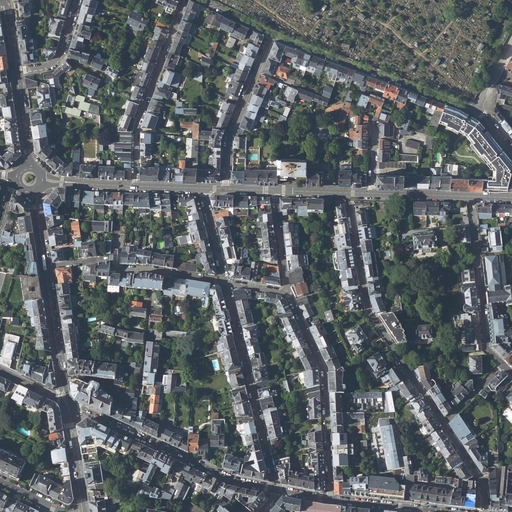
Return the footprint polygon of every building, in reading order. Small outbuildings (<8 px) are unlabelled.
[(13,0),(14,3),(19,3),(21,16),(25,15),(31,14),(35,14),(34,8),(33,8),(32,2),(33,2),(32,0),(13,0)] [(65,20),(71,0),(61,0),(64,1),(64,4),(62,3),(57,18),(65,20)] [(174,13),(179,1),(176,0),(167,0),(165,6),(164,9),(174,13)] [(189,0),(182,20),(192,24),(194,24),(196,19),(194,18),(199,5),(189,0)] [(84,4),(82,10),(94,14),(95,14),(97,8),(84,4)] [(149,21),(146,20),(144,21),(141,19),(141,18),(142,15),(134,12),(135,10),(133,9),(127,23),(131,24),(133,30),(138,32),(144,30),(149,21)] [(82,10),(78,23),(93,27),(95,21),(92,20),(94,14),(82,10)] [(17,20),(20,39),(32,37),(31,31),(28,32),(27,24),(30,24),(29,19),(31,18),(32,17),(31,14),(25,15),(25,18),(17,20)] [(57,18),(51,16),(49,23),(53,24),(51,33),(61,36),(65,20),(57,18)] [(221,27),(232,32),(236,22),(224,17),(222,24),(221,27)] [(194,36),(198,26),(194,24),(192,24),(182,20),(179,28),(189,32),(188,33),(194,36)] [(157,27),(168,30),(169,26),(158,21),(155,26),(157,27)] [(249,29),(236,22),(232,32),(231,34),(243,40),(249,29)] [(78,23),(75,34),(89,38),(91,39),(94,27),(93,27),(78,23)] [(154,39),(155,39),(163,42),(168,30),(157,27),(155,32),(156,32),(154,39)] [(178,30),(175,39),(183,44),(184,44),(188,34),(178,30)] [(141,42),(143,43),(148,37),(150,33),(148,31),(141,42)] [(253,31),(249,42),(259,47),(264,36),(253,31)] [(75,34),(73,40),(84,43),(85,39),(89,41),(89,38),(75,34)] [(33,37),(32,37),(20,39),(22,51),(33,50),(35,49),(33,37)] [(227,46),(234,49),(238,40),(230,37),(227,46)] [(52,41),(51,46),(57,47),(60,39),(54,38),(54,39),(52,41)] [(145,58),(150,61),(155,63),(163,42),(155,39),(151,49),(149,48),(145,58)] [(175,39),(170,51),(178,55),(183,44),(175,39)] [(73,40),(71,48),(81,51),(84,43),(73,40)] [(275,41),(268,57),(280,62),(282,58),(286,46),(281,44),(275,41)] [(245,47),(247,48),(252,50),(257,53),(259,47),(249,42),(247,42),(246,44),(245,47)] [(50,47),(46,48),(47,55),(48,60),(56,53),(57,47),(51,46),(50,47)] [(293,62),(296,63),(300,51),(286,46),(282,58),(284,59),(284,56),(285,55),(292,57),(291,61),(293,62)] [(82,62),(91,66),(95,56),(91,54),(83,52),(82,53),(81,53),(81,51),(71,48),(68,56),(80,59),(80,60),(82,62)] [(247,48),(245,54),(255,57),(257,53),(252,50),(247,48)] [(33,50),(22,51),(24,64),(37,62),(36,57),(34,57),(33,50)] [(164,68),(167,69),(173,71),(176,64),(176,65),(180,56),(178,55),(170,51),(164,68)] [(239,51),(236,59),(241,61),(252,65),(255,57),(245,54),(243,52),(239,51)] [(306,53),(300,51),(296,63),(293,62),(293,63),(292,66),(299,68),(300,68),(300,66),(301,65),(306,53)] [(311,55),(306,53),(301,65),(300,66),(300,68),(306,70),(307,67),(306,67),(307,65),(311,55)] [(209,58),(202,54),(202,66),(211,70),(216,59),(213,58),(209,57),(209,58)] [(0,69),(7,69),(9,68),(7,55),(0,55),(0,69)] [(320,58),(311,55),(307,65),(316,68),(320,58)] [(104,71),(107,72),(110,66),(108,64),(109,61),(109,59),(107,59),(106,60),(96,56),(95,56),(91,66),(101,70),(104,63),(107,64),(104,71)] [(141,57),(138,64),(141,66),(140,70),(141,70),(151,74),(155,63),(150,61),(145,58),(141,57)] [(262,71),(275,76),(275,74),(280,62),(268,57),(262,71)] [(275,74),(287,79),(288,75),(291,69),(281,65),(282,64),(283,64),(284,59),(282,58),(280,62),(275,74)] [(321,75),(323,69),(326,60),(320,58),(316,68),(315,70),(314,72),(321,75)] [(323,69),(330,71),(333,63),(326,60),(323,69)] [(67,61),(61,66),(65,70),(70,75),(71,76),(72,75),(72,73),(75,70),(74,67),(67,61)] [(241,61),(237,68),(249,73),(252,65),(241,61)] [(202,82),(202,66),(199,65),(196,63),(193,79),(202,82)] [(334,73),(333,78),(336,80),(340,66),(333,63),(330,71),(334,73)] [(61,66),(53,72),(56,87),(61,89),(61,86),(60,86),(59,76),(65,70),(61,66)] [(119,70),(110,66),(107,72),(107,73),(117,77),(117,76),(120,77),(122,74),(123,73),(119,70)] [(335,81),(343,84),(349,69),(340,66),(336,80),(335,81)] [(237,68),(233,79),(244,83),(249,73),(237,68)] [(2,88),(3,88),(11,86),(11,82),(8,82),(7,69),(0,69),(0,83),(1,83),(2,88)] [(167,69),(162,82),(170,85),(171,85),(176,72),(173,71),(167,69)] [(350,86),(352,79),(355,71),(349,69),(343,84),(350,86)] [(138,75),(134,84),(136,85),(145,88),(151,74),(141,70),(139,75),(138,75)] [(355,71),(352,79),(356,81),(355,84),(361,86),(360,89),(363,90),(365,84),(368,76),(355,71)] [(51,86),(56,87),(53,72),(44,74),(45,79),(50,79),(51,86)] [(84,83),(90,87),(95,77),(88,74),(84,83)] [(257,84),(267,88),(269,89),(271,83),(273,84),(274,83),(275,83),(274,88),(277,89),(280,82),(261,75),(257,84)] [(286,80),(294,83),(296,78),(288,75),(287,79),(286,80)] [(386,82),(368,76),(365,84),(383,90),(386,82)] [(90,87),(90,89),(91,90),(92,87),(97,89),(101,80),(95,77),(90,87)] [(49,85),(40,82),(28,79),(26,78),(27,88),(37,87),(40,108),(52,107),(49,85)] [(225,97),(228,98),(237,102),(244,83),(233,79),(231,78),(226,91),(227,92),(225,97)] [(294,83),(300,86),(302,80),(296,78),(294,83)] [(330,97),(335,81),(336,80),(333,78),(329,87),(326,85),(323,94),(330,97)] [(160,81),(158,86),(171,92),(172,88),(169,87),(170,85),(162,82),(160,81)] [(399,87),(386,82),(383,90),(381,95),(395,100),(399,87)] [(257,84),(253,93),(264,97),(265,93),(262,92),(263,89),(266,91),(267,88),(257,84)] [(499,93),(498,98),(505,99),(506,97),(502,96),(503,93),(511,95),(511,87),(500,84),(497,85),(499,93)] [(136,85),(132,96),(141,99),(145,88),(136,85)] [(157,86),(152,97),(160,100),(161,95),(169,98),(176,99),(176,93),(171,92),(158,86),(157,86)] [(409,91),(399,87),(395,100),(400,102),(399,107),(400,107),(398,111),(401,112),(406,98),(409,91)] [(140,102),(141,99),(132,96),(116,89),(113,88),(110,91),(140,102)] [(295,98),(298,90),(292,88),(287,99),(293,101),(295,98)] [(314,101),(314,100),(315,94),(299,88),(298,90),(295,98),(298,99),(299,95),(314,101)] [(348,90),(345,101),(351,103),(354,92),(348,90)] [(417,94),(409,91),(406,98),(410,100),(414,101),(417,94)] [(0,95),(2,106),(3,106),(14,105),(12,92),(4,93),(0,94),(0,95)] [(253,93),(249,102),(260,107),(261,107),(262,105),(260,105),(263,99),(267,101),(268,99),(264,97),(253,93)] [(357,105),(364,108),(367,100),(368,96),(362,94),(361,93),(357,105)] [(78,109),(66,106),(64,113),(79,117),(81,110),(99,115),(99,106),(84,101),(85,96),(76,94),(75,100),(80,102),(78,109)] [(329,100),(315,94),(314,100),(327,105),(329,100)] [(380,111),(381,107),(382,105),(381,105),(383,99),(369,94),(368,96),(367,100),(364,108),(364,110),(367,112),(370,104),(373,106),(374,104),(377,105),(376,106),(377,106),(374,116),(378,117),(380,111)] [(424,96),(417,94),(414,101),(415,101),(422,104),(424,96)] [(231,115),(237,102),(228,98),(225,97),(220,95),(218,100),(223,103),(220,111),(231,115)] [(444,103),(424,96),(422,104),(421,107),(419,111),(431,115),(429,122),(436,125),(437,121),(438,119),(444,103)] [(152,97),(148,108),(153,110),(152,114),(155,115),(159,116),(160,113),(158,112),(162,101),(160,100),(152,97)] [(292,104),(277,98),(275,102),(287,107),(290,108),(292,104)] [(130,101),(125,113),(132,116),(134,117),(139,104),(130,101)] [(344,103),(343,105),(343,107),(350,109),(352,104),(351,103),(345,101),(344,103)] [(249,102),(247,109),(257,113),(260,115),(261,113),(262,113),(263,110),(263,109),(263,108),(261,107),(260,107),(249,102)] [(336,104),(327,107),(325,113),(342,109),(343,107),(343,105),(344,103),(337,105),(336,104)] [(488,179),(484,179),(482,190),(508,191),(508,186),(511,171),(511,170),(511,160),(505,152),(492,136),(490,137),(486,131),(484,133),(482,130),(485,127),(479,120),(459,109),(444,103),(438,119),(446,121),(445,124),(452,126),(461,132),(462,129),(467,132),(471,136),(469,138),(472,142),(470,143),(490,168),(490,176),(488,176),(488,179)] [(495,115),(511,137),(511,131),(511,127),(511,126),(511,105),(504,104),(503,107),(504,108),(511,110),(509,124),(503,115),(504,115),(499,108),(497,107),(495,115)] [(3,118),(5,118),(16,116),(14,105),(3,106),(4,116),(3,116),(3,118)] [(337,130),(342,130),(342,129),(347,114),(355,118),(353,124),(356,124),(359,124),(359,123),(360,123),(360,122),(361,122),(361,120),(360,119),(360,113),(350,109),(343,107),(342,109),(335,130),(337,130)] [(380,122),(387,124),(391,110),(381,107),(380,111),(378,117),(377,118),(379,121),(380,122)] [(30,109),(33,125),(47,123),(47,120),(46,121),(45,117),(47,116),(46,113),(45,113),(45,112),(39,112),(38,108),(30,109)] [(160,116),(159,116),(155,115),(152,114),(153,110),(148,108),(142,124),(151,127),(155,128),(160,116)] [(257,113),(247,109),(244,115),(254,119),(255,119),(262,122),(265,117),(260,115),(257,113)] [(213,127),(225,128),(231,115),(220,111),(218,110),(217,112),(219,113),(217,115),(220,117),(217,124),(215,123),(213,127)] [(396,127),(402,128),(406,129),(408,123),(412,111),(408,110),(403,123),(398,122),(396,127)] [(412,110),(412,111),(408,123),(415,124),(418,114),(415,113),(415,111),(412,110)] [(118,130),(121,130),(127,130),(132,116),(125,113),(118,130)] [(244,115),(235,136),(247,133),(250,132),(255,119),(254,119),(244,115)] [(292,120),(286,117),(283,116),(281,115),(278,122),(282,124),(292,121),(292,120)] [(4,125),(5,130),(18,128),(16,116),(5,118),(6,125),(4,125)] [(306,118),(307,124),(315,122),(314,116),(306,118)] [(330,120),(317,119),(316,126),(329,127),(330,120)] [(394,126),(387,124),(380,122),(380,134),(386,135),(385,136),(394,139),(394,126)] [(33,125),(34,138),(48,136),(48,132),(50,131),(49,128),(48,128),(47,123),(33,125)] [(193,131),(193,137),(199,138),(199,130),(200,127),(200,123),(194,123),(192,123),(192,125),(180,125),(180,130),(193,131)] [(416,124),(414,131),(423,133),(428,135),(433,136),(434,136),(436,130),(416,124)] [(206,138),(207,139),(210,139),(211,139),(210,145),(212,145),(221,145),(222,137),(225,128),(213,127),(213,131),(205,130),(204,138),(206,138)] [(7,144),(8,143),(20,141),(18,128),(5,130),(7,144)] [(462,129),(461,132),(466,134),(469,138),(471,136),(467,132),(462,129)] [(121,130),(121,142),(131,142),(131,131),(127,130),(121,130)] [(141,132),(141,142),(151,142),(151,133),(152,133),(141,132)] [(246,147),(247,133),(235,136),(234,140),(233,147),(246,147)] [(49,143),(48,136),(34,138),(36,151),(45,159),(64,138),(62,136),(55,142),(49,143)] [(184,181),(197,181),(198,163),(199,145),(199,138),(193,137),(186,137),(185,156),(185,161),(189,161),(188,165),(185,165),(184,181)] [(286,174),(307,175),(307,171),(308,160),(304,160),(304,139),(277,138),(278,157),(278,177),(285,177),(286,174)] [(367,147),(367,138),(350,138),(350,141),(352,142),(354,142),(354,145),(357,145),(357,147),(367,147)] [(380,139),(379,149),(389,149),(390,142),(380,139)] [(419,146),(420,143),(410,140),(407,139),(407,142),(405,142),(405,144),(406,144),(406,145),(418,149),(418,146),(419,146)] [(9,149),(3,156),(11,164),(22,153),(20,141),(8,143),(9,149)] [(116,142),(116,151),(123,151),(123,147),(131,147),(131,142),(121,142),(116,142)] [(141,142),(141,154),(152,155),(152,153),(150,153),(151,142),(141,142)] [(221,157),(221,145),(212,145),(212,156),(210,156),(210,157),(221,157)] [(379,149),(379,161),(389,161),(389,149),(379,149)] [(131,151),(123,151),(116,151),(115,156),(121,156),(121,161),(131,161),(131,151)] [(47,161),(56,170),(65,162),(55,152),(47,161)] [(74,158),(73,175),(80,176),(81,165),(78,164),(79,152),(74,152),(74,158)] [(0,167),(7,169),(11,164),(3,156),(0,153),(0,167)] [(398,154),(398,161),(405,162),(418,162),(418,154),(398,154)] [(172,180),(184,181),(185,165),(185,161),(185,156),(180,156),(180,162),(179,163),(179,164),(180,164),(179,168),(173,167),(172,180)] [(220,169),(221,157),(210,157),(210,164),(213,165),(213,167),(213,169),(220,169)] [(278,184),(278,177),(278,157),(275,157),(275,165),(268,165),(268,169),(259,169),(258,183),(278,184)] [(61,174),(73,175),(74,158),(72,158),(72,162),(69,165),(65,162),(56,170),(61,174)] [(154,163),(154,167),(152,166),(146,166),(146,162),(141,162),(141,173),(141,179),(158,180),(159,169),(159,163),(154,163)] [(220,180),(220,169),(213,169),(212,169),(212,168),(208,168),(208,169),(200,168),(200,166),(205,166),(205,163),(198,163),(197,181),(217,182),(220,180)] [(439,188),(450,189),(452,176),(449,176),(451,164),(442,163),(442,168),(441,176),(439,188)] [(80,176),(100,178),(100,165),(91,165),(91,164),(86,164),(81,164),(81,165),(80,176)] [(450,189),(478,190),(479,179),(458,178),(460,165),(453,164),(452,176),(450,189)] [(114,178),(125,179),(124,167),(124,166),(120,166),(115,166),(114,178)] [(158,180),(172,180),(173,167),(167,167),(167,169),(159,169),(158,180)] [(429,188),(439,188),(441,176),(442,168),(430,168),(429,176),(429,188)] [(245,183),(258,183),(259,169),(245,169),(245,171),(245,183)] [(339,185),(351,186),(351,173),(351,170),(341,170),(339,170),(339,185)] [(234,182),(245,183),(245,171),(232,171),(232,180),(234,182)] [(326,171),(307,171),(307,175),(307,185),(325,185),(325,175),(326,171)] [(366,173),(351,173),(351,186),(365,186),(366,173)] [(404,187),(417,188),(417,174),(417,173),(405,173),(405,175),(404,187)] [(378,187),(404,187),(405,175),(378,174),(378,187)] [(417,188),(429,188),(429,176),(424,175),(423,175),(417,174),(417,188)] [(44,205),(46,217),(59,215),(57,209),(63,202),(66,202),(66,189),(58,189),(44,205)] [(95,192),(80,191),(79,205),(83,205),(83,203),(94,204),(95,192)] [(105,193),(95,192),(94,204),(104,205),(105,193)] [(114,193),(105,193),(104,205),(113,205),(114,193)] [(123,194),(114,193),(113,205),(123,205),(123,194)] [(135,194),(123,194),(123,205),(134,205),(135,194)] [(149,194),(135,194),(134,205),(134,208),(138,208),(138,211),(144,211),(144,210),(149,210),(149,205),(149,194)] [(161,207),(160,195),(149,194),(149,205),(149,210),(148,214),(157,214),(157,215),(162,215),(162,211),(162,210),(161,207)] [(172,210),(170,195),(160,195),(161,207),(162,210),(162,211),(164,211),(165,211),(167,211),(168,211),(172,210)] [(188,215),(191,215),(202,212),(198,200),(194,196),(179,195),(179,197),(177,197),(177,201),(178,202),(179,202),(179,203),(187,204),(189,211),(187,212),(188,215)] [(22,214),(22,218),(31,217),(29,207),(18,196),(13,196),(11,203),(13,203),(11,212),(20,214),(22,214)] [(218,208),(235,208),(235,197),(216,196),(211,201),(214,210),(218,209),(218,208)] [(248,197),(235,197),(235,208),(248,209),(248,206),(248,197)] [(257,198),(248,197),(248,206),(257,206),(257,204),(257,198)] [(282,215),(293,214),(293,208),(293,199),(280,198),(282,215)] [(308,199),(293,199),(293,208),(297,208),(298,206),(309,207),(308,199)] [(324,200),(308,199),(309,207),(310,218),(324,219),(324,208),(324,200)] [(336,225),(347,223),(345,211),(344,200),(336,200),(338,207),(336,207),(338,219),(335,220),(336,225)] [(426,217),(426,216),(426,203),(413,203),(414,216),(426,217)] [(439,203),(426,203),(426,216),(439,217),(439,203)] [(448,217),(449,210),(455,210),(456,204),(439,203),(439,217),(439,222),(447,222),(447,217),(448,217)] [(477,204),(478,219),(487,218),(492,218),(492,212),(498,212),(498,205),(477,204)] [(355,209),(359,229),(368,228),(365,208),(355,209)] [(215,215),(216,220),(229,216),(228,211),(215,215)] [(193,222),(196,221),(203,219),(202,212),(191,215),(193,222)] [(8,215),(3,231),(10,233),(15,216),(8,215)] [(46,217),(48,229),(62,223),(61,215),(59,215),(46,217)] [(258,216),(258,224),(273,223),(272,215),(264,215),(258,216)] [(22,218),(15,216),(10,233),(15,234),(27,233),(33,232),(31,217),(22,218)] [(216,220),(218,228),(229,225),(233,224),(232,216),(229,216),(216,220)] [(68,243),(65,224),(72,221),(74,230),(75,229),(76,237),(81,236),(78,218),(70,220),(62,223),(48,229),(50,246),(68,243)] [(190,234),(199,232),(206,230),(203,219),(196,221),(193,222),(189,223),(190,226),(188,227),(190,234)] [(94,232),(112,232),(113,226),(113,222),(92,221),(94,232)] [(283,226),(285,234),(295,233),(294,229),(302,228),(301,223),(295,224),(283,226)] [(336,225),(334,226),(336,236),(338,235),(343,235),(349,234),(347,223),(336,225)] [(469,232),(468,224),(463,224),(460,225),(461,233),(469,232)] [(218,228),(221,240),(232,237),(240,237),(240,234),(239,234),(239,232),(231,232),(229,225),(218,228)] [(377,239),(375,226),(370,227),(368,228),(359,229),(361,242),(372,240),(377,239)] [(413,234),(415,250),(437,248),(436,231),(434,232),(434,227),(428,227),(428,232),(413,234)] [(499,232),(499,228),(498,229),(489,230),(489,234),(488,234),(490,248),(488,248),(481,248),(482,253),(502,251),(501,247),(502,247),(500,232),(499,232)] [(261,238),(262,238),(274,237),(274,229),(262,230),(262,234),(257,234),(257,238),(261,238)] [(192,244),(195,244),(209,240),(206,230),(199,232),(190,234),(192,244)] [(23,245),(26,237),(27,233),(15,234),(10,233),(3,231),(0,242),(0,243),(3,247),(7,245),(11,244),(14,244),(14,243),(18,243),(23,245)] [(27,251),(30,251),(36,250),(33,232),(27,233),(26,237),(27,245),(25,246),(25,251),(27,251)] [(164,232),(165,249),(175,248),(178,247),(177,241),(171,242),(171,243),(170,243),(169,239),(170,239),(170,234),(169,234),(169,232),(164,232)] [(285,234),(286,248),(299,247),(300,247),(298,233),(295,233),(285,234)] [(338,251),(339,251),(352,249),(349,234),(343,235),(338,235),(336,236),(335,236),(336,245),(338,246),(338,251)] [(221,240),(223,249),(235,246),(232,237),(221,240)] [(262,249),(264,249),(276,250),(274,237),(262,238),(261,238),(261,244),(262,244),(262,249)] [(201,247),(202,254),(211,252),(209,240),(195,244),(196,249),(201,247)] [(361,242),(363,254),(373,252),(372,240),(361,242)] [(90,242),(82,243),(82,245),(84,258),(98,256),(95,241),(90,242)] [(223,249),(226,260),(235,259),(233,253),(236,252),(235,246),(223,249)] [(137,251),(138,247),(134,247),(133,249),(130,248),(129,264),(136,264),(137,254),(137,251)] [(286,248),(287,256),(302,255),(304,255),(303,251),(299,251),(299,247),(286,248)] [(51,250),(53,263),(65,261),(66,261),(64,248),(51,250)] [(120,264),(129,264),(130,248),(126,248),(126,252),(122,252),(120,264)] [(277,261),(276,250),(264,249),(265,256),(265,258),(264,259),(264,262),(266,263),(277,261)] [(355,269),(352,249),(339,251),(338,251),(335,252),(336,255),(334,259),(335,264),(338,267),(339,272),(340,272),(342,271),(355,269)] [(27,251),(25,257),(27,258),(26,262),(28,262),(38,263),(36,250),(30,251),(27,251)] [(152,252),(144,252),(142,264),(150,264),(152,252)] [(202,266),(204,265),(214,262),(211,252),(202,254),(195,255),(197,265),(202,266)] [(363,254),(365,267),(376,264),(374,252),(373,252),(363,254)] [(152,265),(164,267),(166,256),(160,255),(153,254),(152,265)] [(164,267),(177,269),(176,261),(176,259),(174,259),(175,257),(174,257),(166,255),(166,256),(164,267)] [(287,256),(289,271),(301,268),(308,265),(307,255),(304,255),(302,255),(287,256)] [(506,285),(503,256),(482,258),(485,287),(494,286),(506,285)] [(96,276),(109,277),(109,274),(110,264),(109,264),(109,261),(97,264),(96,276)] [(28,262),(25,276),(34,278),(40,277),(38,263),(28,262)] [(217,273),(214,262),(204,265),(206,273),(214,275),(217,273)] [(251,269),(249,281),(255,282),(257,268),(265,270),(265,269),(267,269),(267,265),(252,262),(251,269)] [(197,265),(185,263),(184,270),(196,272),(197,265)] [(230,278),(237,279),(239,267),(239,264),(233,263),(233,265),(232,271),(229,271),(230,278)] [(96,281),(96,276),(97,264),(86,265),(85,275),(83,275),(83,281),(96,281)] [(365,267),(367,279),(378,277),(379,277),(377,265),(376,264),(365,267)] [(9,267),(7,273),(15,275),(15,274),(18,266),(13,265),(11,268),(9,267)] [(56,269),(59,284),(69,283),(73,282),(71,267),(56,269)] [(237,279),(249,281),(251,269),(246,268),(239,267),(237,279)] [(291,287),(293,286),(304,282),(301,274),(303,274),(301,268),(289,271),(290,282),(291,287)] [(341,278),(342,288),(355,286),(353,278),(357,278),(355,269),(342,271),(340,272),(341,278)] [(464,271),(466,283),(474,282),(473,270),(464,271)] [(25,303),(32,301),(44,299),(40,277),(34,278),(25,276),(15,274),(15,275),(7,273),(6,273),(0,294),(0,303),(7,305),(7,303),(6,303),(12,278),(14,278),(21,277),(25,303)] [(119,291),(119,287),(120,279),(120,275),(109,274),(109,277),(108,291),(110,291),(119,291)] [(119,287),(134,288),(135,274),(128,275),(127,280),(120,279),(119,287)] [(164,291),(164,288),(165,277),(150,274),(135,274),(134,288),(164,291)] [(164,288),(174,290),(174,279),(165,277),(164,288)] [(280,279),(265,277),(264,283),(280,286),(280,279)] [(367,279),(370,300),(381,298),(382,298),(378,277),(367,279)] [(180,294),(187,295),(187,281),(174,279),(174,290),(173,295),(180,295),(180,294)] [(221,335),(222,338),(233,335),(221,288),(218,286),(187,281),(187,295),(208,298),(208,297),(212,298),(216,314),(215,316),(215,319),(216,320),(218,322),(221,335)] [(305,282),(304,282),(293,286),(298,297),(309,293),(305,282)] [(469,313),(469,315),(478,314),(474,282),(466,283),(463,284),(463,286),(462,286),(461,288),(461,292),(464,294),(465,306),(464,308),(464,312),(466,313),(469,313)] [(56,285),(58,296),(71,294),(69,283),(59,284),(56,285)] [(358,286),(355,286),(342,288),(345,306),(349,306),(350,312),(358,311),(357,304),(361,304),(360,295),(357,296),(356,290),(359,290),(358,286)] [(494,286),(485,287),(486,295),(487,304),(496,303),(507,302),(507,306),(511,305),(511,286),(505,287),(506,291),(495,292),(494,286)] [(233,291),(236,302),(248,299),(247,295),(251,294),(251,290),(236,288),(233,291)] [(276,305),(277,307),(287,305),(285,300),(280,296),(265,293),(264,299),(264,301),(273,303),(276,305)] [(58,296),(60,309),(72,307),(71,294),(58,296)] [(296,299),(306,319),(314,315),(307,298),(312,297),(312,294),(296,299)] [(131,308),(143,309),(144,303),(134,302),(135,297),(132,296),(131,308)] [(374,311),(379,318),(382,317),(387,316),(381,298),(370,300),(374,311)] [(32,301),(33,309),(45,307),(44,299),(32,301)] [(236,302),(239,313),(251,310),(255,309),(254,305),(250,306),(248,299),(236,302)] [(391,309),(392,315),(394,314),(398,314),(403,313),(400,300),(397,301),(398,306),(393,307),(391,309)] [(496,303),(487,304),(492,346),(510,343),(511,343),(510,339),(511,338),(511,329),(508,330),(507,317),(498,318),(497,306),(496,303)] [(150,315),(163,316),(163,307),(163,305),(160,305),(160,306),(154,306),(153,309),(152,309),(151,309),(150,315)] [(279,319),(281,319),(293,316),(287,305),(277,307),(279,319)] [(60,309),(62,321),(74,319),(73,311),(77,310),(77,306),(72,307),(60,309)] [(46,316),(45,307),(33,309),(35,316),(33,316),(33,318),(35,318),(46,316)] [(147,310),(143,309),(131,308),(130,316),(146,318),(147,310)] [(239,313),(243,328),(248,327),(247,324),(254,323),(251,310),(239,313)] [(325,313),(328,322),(332,321),(334,320),(331,311),(325,313)] [(392,315),(387,316),(382,317),(379,318),(397,345),(410,343),(410,340),(406,341),(405,339),(406,339),(403,334),(405,333),(394,314),(392,315)] [(463,320),(463,329),(479,327),(478,314),(469,315),(460,316),(460,320),(463,320)] [(170,321),(171,317),(163,316),(150,315),(150,321),(164,323),(164,325),(170,325),(170,321)] [(33,327),(36,326),(47,324),(46,316),(35,318),(33,318),(32,318),(31,318),(33,327)] [(281,319),(285,328),(296,322),(293,316),(281,319)] [(62,321),(63,329),(82,326),(81,318),(74,319),(62,321)] [(416,328),(418,341),(433,339),(432,326),(427,327),(426,319),(422,320),(423,327),(416,328)] [(418,321),(411,321),(405,322),(405,324),(408,332),(413,331),(412,325),(419,324),(418,321)] [(117,322),(116,329),(128,332),(129,329),(124,328),(124,324),(117,322)] [(285,328),(288,335),(299,330),(296,322),(285,328)] [(36,326),(38,337),(50,338),(47,324),(36,326)] [(115,336),(115,335),(116,329),(105,325),(101,324),(99,337),(102,337),(104,334),(115,336)] [(310,328),(315,340),(326,335),(322,324),(321,324),(313,327),(310,328)] [(243,328),(246,340),(257,338),(256,330),(258,329),(257,325),(248,327),(243,328)] [(63,329),(64,336),(76,334),(79,333),(78,330),(83,329),(82,326),(63,329)] [(482,350),(479,327),(463,329),(464,329),(466,345),(462,345),(463,352),(482,350)] [(353,347),(357,355),(371,346),(367,341),(368,340),(360,328),(348,335),(355,346),(353,347)] [(126,339),(125,344),(128,344),(129,343),(130,332),(128,332),(116,329),(115,335),(126,339)] [(187,333),(162,330),(162,335),(162,336),(181,337),(181,338),(187,339),(187,333)] [(299,330),(288,335),(285,337),(288,343),(291,342),(292,341),(303,336),(299,330)] [(144,334),(130,332),(129,343),(143,344),(144,334)] [(20,337),(6,333),(5,342),(7,342),(3,358),(12,360),(16,344),(18,345),(20,337)] [(64,336),(65,345),(77,343),(78,343),(77,342),(76,334),(64,336)] [(217,346),(218,353),(223,351),(236,348),(233,335),(222,338),(216,339),(218,346),(217,346)] [(315,340),(321,351),(331,347),(326,335),(315,340)] [(291,342),(296,349),(306,344),(303,336),(292,341),(291,342)] [(51,351),(50,338),(38,337),(36,349),(51,351)] [(246,340),(248,348),(259,345),(264,344),(264,342),(263,341),(258,342),(257,338),(246,340)] [(374,343),(376,347),(383,343),(380,339),(374,343)] [(147,342),(146,358),(159,359),(160,344),(153,343),(147,342)] [(65,345),(67,353),(78,352),(77,343),(65,345)] [(492,346),(504,359),(511,351),(511,348),(510,348),(510,343),(492,346)] [(296,349),(300,359),(311,354),(306,344),(296,349)] [(261,352),(259,345),(248,348),(252,366),(266,362),(263,352),(261,352)] [(321,351),(326,363),(336,358),(331,347),(321,351)] [(227,369),(228,372),(241,368),(236,348),(223,351),(224,356),(227,366),(224,366),(225,370),(227,369)] [(67,353),(68,361),(79,360),(80,359),(78,352),(67,353)] [(376,379),(387,372),(384,367),(386,365),(378,353),(367,361),(374,373),(373,374),(376,379)] [(318,368),(311,354),(300,359),(306,371),(318,368)] [(3,358),(0,356),(0,363),(10,368),(12,360),(3,358)] [(146,358),(144,373),(156,374),(158,374),(159,359),(146,358)] [(329,368),(329,374),(336,373),(342,369),(336,358),(326,363),(329,368)] [(469,358),(470,375),(482,375),(481,358),(469,358)] [(388,363),(391,369),(398,365),(394,359),(388,363)] [(50,366),(49,370),(46,385),(53,388),(57,385),(53,360),(51,361),(50,366)] [(81,375),(116,380),(118,365),(84,361),(79,362),(79,360),(68,361),(70,377),(81,375)] [(20,373),(32,379),(35,365),(35,363),(23,361),(20,373)] [(359,378),(351,363),(342,369),(336,373),(329,374),(329,383),(330,393),(341,393),(342,393),(352,392),(357,392),(365,387),(359,378)] [(32,379),(46,385),(49,370),(50,366),(46,365),(46,368),(35,365),(32,379)] [(116,380),(115,387),(123,388),(125,371),(125,367),(118,365),(116,380)] [(253,368),(256,383),(264,381),(270,380),(266,365),(253,368)] [(391,369),(387,372),(396,385),(397,385),(407,378),(398,365),(391,369)] [(431,380),(429,367),(419,368),(413,369),(420,380),(421,380),(429,380),(431,380)] [(230,381),(232,390),(246,387),(241,368),(228,372),(230,381)] [(308,388),(320,385),(319,370),(318,368),(306,371),(287,376),(288,381),(289,386),(291,385),(291,389),(292,389),(293,392),(308,388)] [(495,389),(497,387),(507,376),(502,371),(489,384),(495,389)] [(143,385),(151,386),(155,386),(156,374),(144,373),(143,385)] [(167,375),(166,387),(170,388),(169,394),(175,395),(187,396),(187,388),(177,387),(178,376),(167,375)] [(0,388),(6,392),(11,382),(0,376),(0,388)] [(511,381),(507,376),(497,387),(501,391),(505,388),(503,387),(505,384),(509,384),(511,381)] [(76,400),(111,417),(112,407),(114,398),(101,392),(102,389),(100,388),(101,387),(100,385),(95,382),(93,383),(91,387),(82,383),(81,379),(80,378),(77,378),(76,377),(71,378),(73,395),(76,400)] [(407,401),(409,400),(417,394),(408,381),(407,378),(397,385),(399,389),(407,401)] [(421,380),(420,380),(428,393),(432,399),(441,394),(435,385),(434,382),(432,380),(431,380),(429,380),(421,380)] [(464,386),(462,387),(468,393),(473,389),(472,380),(470,380),(465,387),(464,386)] [(452,391),(455,395),(460,402),(468,393),(462,387),(457,382),(453,386),(453,388),(454,390),(452,391)] [(9,394),(13,395),(19,385),(14,383),(9,394)] [(17,404),(21,407),(23,403),(29,390),(19,385),(13,395),(12,397),(19,401),(17,404)] [(257,387),(261,399),(273,396),(280,395),(279,392),(277,392),(277,391),(272,392),(270,387),(264,389),(263,385),(257,387)] [(308,388),(310,399),(320,397),(320,385),(308,388)] [(399,389),(397,385),(396,385),(387,391),(390,391),(391,394),(399,389)] [(148,395),(151,395),(159,396),(160,387),(155,386),(151,386),(151,389),(149,389),(148,395)] [(231,406),(234,405),(250,403),(246,387),(232,390),(235,400),(232,401),(231,406)] [(37,408),(42,411),(42,410),(48,399),(29,390),(23,403),(37,409),(37,408)] [(391,394),(390,391),(387,391),(385,391),(386,409),(384,409),(384,412),(394,412),(391,394)] [(478,395),(483,400),(487,397),(482,391),(478,395)] [(349,399),(352,399),(352,392),(342,393),(342,399),(345,399),(346,402),(349,402),(349,399)] [(353,403),(357,403),(357,399),(361,399),(360,392),(357,392),(352,392),(352,399),(353,403)] [(368,403),(368,398),(368,392),(360,392),(361,399),(361,403),(361,410),(363,410),(364,399),(365,399),(366,403),(368,403)] [(432,399),(438,408),(447,402),(449,400),(444,392),(441,394),(432,399)] [(330,393),(331,414),(342,414),(341,393),(330,393)] [(409,400),(420,418),(429,412),(417,394),(409,400)] [(151,395),(150,405),(158,406),(159,396),(151,395)] [(450,405),(447,402),(438,408),(444,417),(445,417),(460,402),(455,395),(452,398),(454,401),(450,405)] [(111,417),(123,422),(124,412),(125,409),(125,405),(126,398),(126,397),(121,396),(119,409),(112,407),(111,417)] [(261,399),(263,411),(276,408),(273,396),(261,399)] [(321,419),(320,397),(310,399),(310,400),(310,406),(307,406),(308,420),(321,419)] [(123,422),(135,428),(136,418),(138,399),(134,399),(126,398),(125,405),(133,406),(133,411),(129,410),(129,413),(124,412),(123,422)] [(49,419),(52,434),(63,429),(60,409),(55,403),(48,399),(42,410),(48,413),(48,414),(49,418),(49,419)] [(239,420),(242,420),(254,420),(250,403),(234,405),(238,420),(239,420)] [(157,415),(158,406),(150,405),(149,415),(157,415)] [(263,411),(267,427),(281,423),(277,408),(276,408),(263,411)] [(140,412),(139,419),(139,421),(146,422),(147,413),(140,412)] [(420,418),(416,421),(418,424),(421,422),(422,424),(432,417),(429,412),(420,418)] [(331,414),(331,427),(343,426),(350,426),(350,423),(350,422),(343,423),(343,419),(362,418),(363,420),(361,420),(361,422),(361,425),(364,425),(364,413),(342,414),(331,414)] [(470,432),(462,420),(458,415),(449,424),(463,446),(472,440),(474,439),(473,437),(475,436),(475,434),(473,430),(470,432)] [(440,428),(432,417),(422,424),(429,435),(430,434),(440,428)] [(137,429),(142,431),(146,422),(139,421),(139,419),(138,419),(136,418),(135,428),(137,429)] [(78,426),(78,430),(96,428),(99,424),(88,419),(78,426)] [(142,431),(157,438),(159,426),(159,425),(148,420),(142,431)] [(212,420),(211,443),(211,448),(223,448),(223,452),(227,452),(229,445),(225,445),(226,420),(220,420),(212,420)] [(254,420),(242,420),(239,420),(242,437),(245,437),(246,437),(258,434),(254,420)] [(160,423),(159,425),(159,426),(174,433),(176,430),(160,423)] [(267,427),(271,440),(278,439),(284,437),(283,433),(284,432),(283,427),(282,428),(281,423),(267,427)] [(132,440),(99,424),(96,428),(78,430),(82,454),(98,452),(96,444),(101,443),(116,450),(117,448),(127,452),(128,448),(132,440)] [(394,470),(405,467),(403,458),(402,450),(402,449),(397,424),(380,428),(388,470),(394,470)] [(38,436),(41,438),(44,437),(47,431),(43,429),(44,428),(39,426),(37,430),(38,436)] [(157,438),(169,444),(174,433),(159,426),(157,438)] [(430,443),(432,445),(445,436),(440,428),(430,434),(434,440),(430,443)] [(49,435),(50,441),(64,438),(63,429),(52,434),(49,435)] [(169,444),(180,449),(185,439),(189,441),(189,435),(189,432),(185,432),(185,434),(176,430),(174,433),(169,444)] [(309,444),(310,444),(322,443),(322,432),(315,432),(309,434),(309,444)] [(247,447),(249,446),(260,443),(258,434),(246,437),(245,437),(247,447)] [(333,467),(342,467),(349,466),(349,455),(354,455),(354,445),(348,445),(348,434),(343,434),(332,434),(333,467)] [(189,453),(199,454),(199,442),(199,435),(193,435),(189,435),(189,441),(189,453)] [(434,446),(438,452),(450,444),(445,436),(432,445),(433,447),(434,446)] [(180,449),(189,453),(189,441),(185,439),(180,449)] [(463,446),(474,462),(480,458),(478,454),(479,453),(477,450),(479,448),(474,439),(472,440),(463,446)] [(60,463),(61,468),(69,467),(65,440),(51,443),(52,450),(51,450),(53,464),(60,463)] [(139,455),(144,445),(132,440),(128,448),(127,452),(124,458),(139,455)] [(211,443),(199,442),(199,454),(198,456),(203,456),(203,460),(211,463),(211,448),(211,443)] [(251,451),(252,454),(262,451),(260,443),(249,446),(247,452),(251,451)] [(323,453),(322,443),(310,444),(311,454),(312,454),(323,453)] [(441,453),(445,459),(456,452),(450,444),(438,452),(435,454),(437,457),(440,455),(441,453)] [(138,457),(148,462),(152,464),(158,452),(144,445),(139,455),(138,457)] [(0,470),(17,479),(26,461),(0,448),(0,470)] [(242,476),(264,480),(265,472),(267,472),(262,451),(252,454),(252,456),(246,457),(246,459),(245,463),(254,461),(255,462),(256,462),(257,465),(253,466),(244,464),(242,476)] [(175,460),(158,452),(152,464),(143,483),(148,485),(149,484),(157,466),(155,465),(156,464),(158,465),(159,467),(159,468),(162,470),(161,471),(168,475),(175,460)] [(453,470),(455,469),(463,464),(456,452),(445,459),(453,470)] [(315,468),(315,474),(315,478),(316,491),(324,492),(325,492),(323,453),(312,454),(311,454),(309,454),(310,468),(311,468),(315,468)] [(481,473),(488,473),(488,469),(487,469),(486,466),(488,465),(488,467),(495,467),(498,467),(498,456),(486,457),(486,453),(479,453),(478,454),(480,458),(474,462),(481,473)] [(224,468),(232,471),(235,457),(235,455),(227,454),(224,468)] [(233,474),(242,476),(244,464),(245,463),(246,459),(235,457),(232,471),(234,471),(233,474)] [(281,484),(289,485),(289,472),(289,457),(276,461),(281,484)] [(411,458),(407,458),(403,458),(405,467),(407,475),(419,475),(419,471),(413,472),(413,470),(411,458)] [(186,465),(175,460),(168,475),(167,478),(171,480),(174,475),(175,472),(181,476),(186,465)] [(83,464),(88,491),(105,493),(101,466),(103,466),(102,461),(88,463),(83,464)] [(127,483),(138,494),(143,483),(152,464),(148,462),(147,464),(144,463),(140,471),(133,468),(127,483)] [(472,477),(463,464),(455,469),(462,480),(463,480),(468,481),(472,477)] [(197,470),(186,465),(181,476),(180,478),(178,481),(180,482),(182,478),(191,483),(197,470)] [(60,468),(62,476),(70,475),(69,467),(61,468),(60,468)] [(333,467),(334,481),(343,480),(343,471),(342,467),(333,467)] [(405,467),(394,470),(395,475),(394,478),(372,476),(367,477),(369,497),(404,501),(407,475),(405,467)] [(491,510),(498,511),(498,499),(496,498),(495,485),(496,485),(495,467),(488,467),(488,469),(488,473),(491,505),(491,510)] [(506,495),(507,475),(507,467),(501,467),(500,499),(498,499),(498,511),(507,511),(508,511),(509,507),(505,507),(506,495)] [(301,474),(289,472),(289,485),(316,491),(315,478),(315,474),(315,468),(311,468),(311,473),(310,477),(308,476),(308,468),(301,468),(301,474)] [(207,476),(197,470),(191,483),(201,488),(202,487),(206,477),(207,476)] [(344,495),(351,496),(350,478),(350,477),(347,477),(346,471),(343,471),(343,480),(344,495)] [(450,491),(414,484),(414,481),(428,482),(428,481),(428,476),(431,476),(431,473),(429,474),(428,476),(423,475),(423,471),(419,471),(419,475),(407,475),(404,501),(427,504),(427,502),(450,506),(453,492),(455,484),(451,483),(450,491)] [(30,486),(47,495),(52,484),(54,481),(39,475),(36,474),(30,486)] [(451,482),(455,483),(456,479),(457,477),(437,476),(436,482),(450,485),(451,482)] [(212,480),(206,477),(202,487),(208,490),(214,493),(215,492),(217,493),(223,483),(213,479),(212,480)] [(351,496),(369,497),(367,477),(350,478),(351,496)] [(450,506),(475,509),(476,488),(475,482),(469,481),(468,498),(462,498),(463,480),(462,480),(456,479),(455,483),(455,484),(453,492),(450,506)] [(334,494),(344,495),(343,480),(334,481),(334,494)] [(58,500),(69,505),(73,499),(71,481),(67,481),(63,490),(58,500)] [(137,496),(150,497),(154,489),(147,487),(148,485),(143,483),(138,494),(137,496)] [(170,499),(182,500),(184,498),(188,488),(178,483),(174,491),(170,499)] [(229,486),(223,483),(217,493),(221,495),(219,498),(221,500),(221,499),(224,495),(229,486)] [(58,500),(63,490),(52,484),(47,495),(58,500)] [(239,488),(229,486),(224,495),(228,499),(226,503),(221,499),(221,500),(218,504),(224,509),(233,497),(239,488)] [(158,498),(170,499),(174,491),(171,489),(170,490),(165,487),(163,491),(161,490),(158,498)] [(150,497),(158,498),(161,490),(155,488),(154,489),(150,497)] [(253,511),(264,499),(263,493),(239,488),(233,497),(243,505),(251,511),(253,511)] [(88,491),(89,503),(105,501),(108,500),(114,500),(117,499),(116,495),(109,496),(109,493),(105,493),(88,491)] [(0,506),(3,508),(5,506),(8,497),(0,492),(0,506)] [(38,511),(39,511),(8,497),(5,506),(3,508),(3,509),(5,510),(6,511),(38,511)] [(187,511),(189,509),(194,511),(204,511),(205,511),(184,498),(182,500),(182,509),(186,511),(187,511)] [(283,498),(277,505),(285,511),(286,510),(290,511),(291,511),(293,511),(296,511),(301,511),(302,501),(283,498)] [(90,511),(105,511),(105,504),(105,501),(89,503),(90,511)] [(341,511),(342,507),(322,505),(302,501),(301,511),(341,511)]
